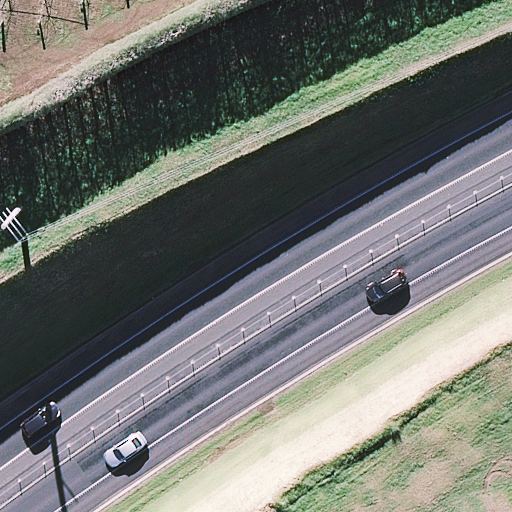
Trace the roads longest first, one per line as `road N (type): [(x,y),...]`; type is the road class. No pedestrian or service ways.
road 1 (trunk): [(0,443),(287,249),(511,132)]
road 2 (trunk): [(511,207),(330,304),(28,511)]
